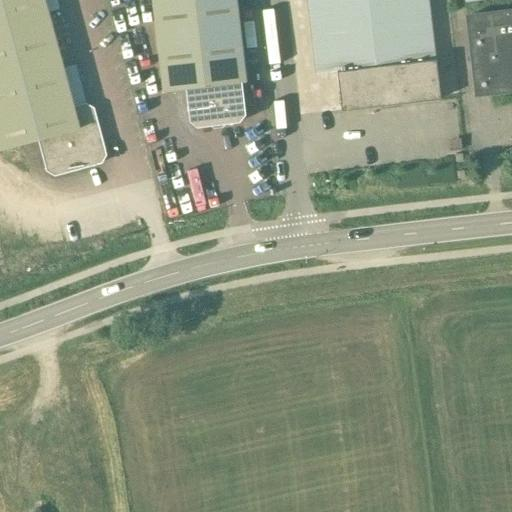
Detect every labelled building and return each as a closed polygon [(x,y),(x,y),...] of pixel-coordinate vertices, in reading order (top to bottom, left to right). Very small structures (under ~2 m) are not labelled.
[(72,107),(48,17),(43,0),(0,0),(0,149),(37,139),(46,171),(54,176),(97,164),(96,161),(102,152),(105,151),(94,108),(85,103),(72,107)] [(241,82),(245,82),(235,0),(151,0),(162,91),(185,89),(189,121),(196,127),(239,122),(245,115),(241,82)] [(400,103),(440,99),(435,59),(427,0),(306,0),(315,74),(336,71),(341,110),(381,106),(381,102),(399,100),(400,103)] [(511,11),(466,17),(476,95),(511,90),(511,11)] [(463,161),(462,153),(455,154),(456,162),(463,161)]
